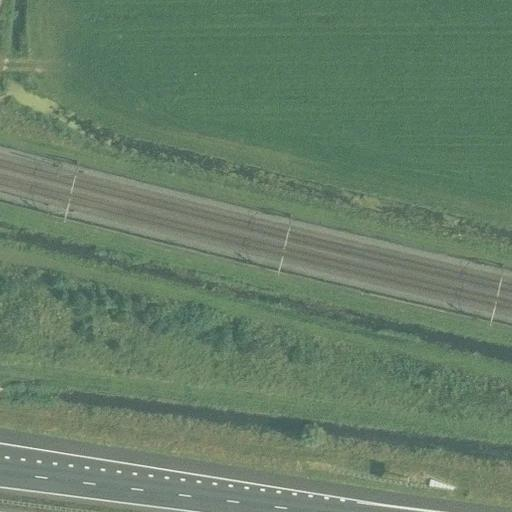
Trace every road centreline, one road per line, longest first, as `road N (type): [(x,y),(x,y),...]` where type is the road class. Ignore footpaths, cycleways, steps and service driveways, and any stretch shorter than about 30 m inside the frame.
road 1 (track): [(511,377),(0,256)]
road 2 (motorway): [(299,511),(0,472)]
